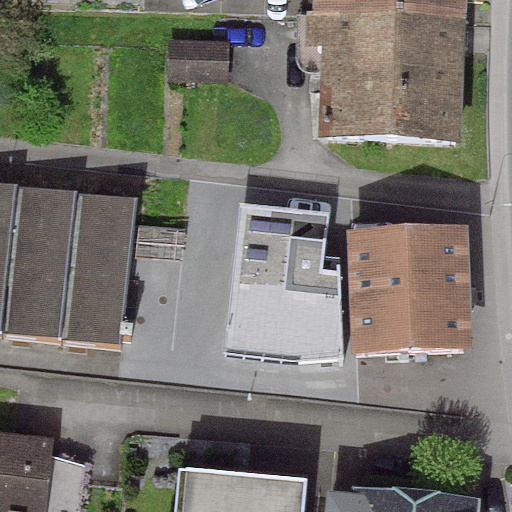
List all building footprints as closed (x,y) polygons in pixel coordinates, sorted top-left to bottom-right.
[(314,0),(314,10),(466,16),(466,1),(484,1),(484,0),(314,0)] [(466,16),(314,10),(307,11),(306,44),(320,45),(317,137),(461,142),(466,16)] [(230,41),(169,39),(167,83),(228,84),(230,41)] [(135,198),(0,185),(0,332),(121,344),(130,256),(133,224),(135,198)] [(324,256),(330,211),(240,203),(226,352),(295,361),(343,357),(339,257),(324,256)] [(185,228),(133,224),(130,256),(183,261),(185,228)] [(349,229),(354,353),(474,348),(469,224),(349,229)] [(0,511),(81,511),(86,466),(52,456),(54,438),(0,431),(0,511)] [(302,511),(306,479),(180,468),(175,511),(302,511)] [(477,511),(479,499),(353,487),(353,492),(326,490),(324,511),(477,511)]
